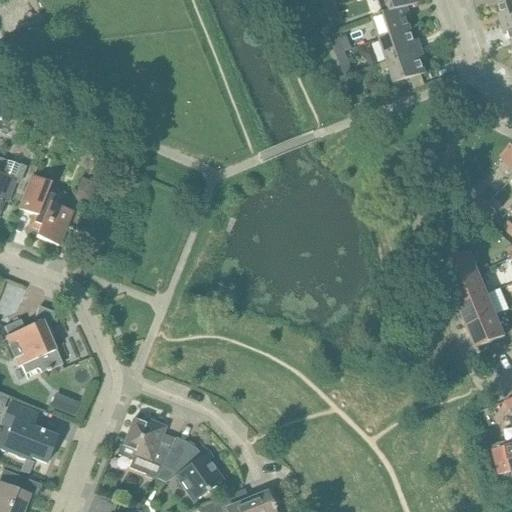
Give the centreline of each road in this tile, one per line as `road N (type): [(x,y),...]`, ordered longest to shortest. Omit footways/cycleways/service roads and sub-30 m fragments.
road 1 (residential): [(112,378),(210,415),(244,449),(260,480)]
road 2 (residential): [(112,378),(75,294),(0,262)]
road 3 (residential): [(61,511),(112,378)]
